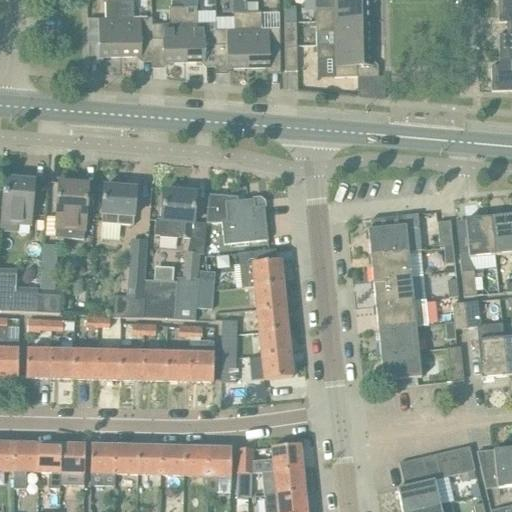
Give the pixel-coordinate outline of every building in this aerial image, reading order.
[(141,58),(141,47),(152,46),(151,26),(151,19),(133,19),(133,2),(128,3),(128,0),(118,0),(119,3),(119,15),(120,58),(141,58)] [(151,26),(152,46),(152,58),(163,58),(163,61),(166,64),(184,64),(183,8),(182,0),(171,0),(171,8),(169,8),(170,25),(151,26)] [(215,24),(197,25),(197,8),(192,8),(191,0),(182,0),(183,8),(184,64),(202,63),(205,60),(205,55),(216,55),(216,54),(215,31),(215,24)] [(215,31),(216,54),(216,55),(227,55),(227,67),(230,70),(248,69),(247,13),(247,0),(233,1),(234,31),(215,31)] [(315,0),(316,23),(371,22),(371,1),(368,1),(367,0),(315,0)] [(511,30),(511,0),(497,0),(498,24),(510,24),(510,30),(511,30)] [(119,15),(119,3),(109,3),(105,3),(105,20),(87,20),(88,43),(88,56),(99,56),(102,59),(120,58),(119,15)] [(285,72),(297,72),(296,10),(284,11),(285,72)] [(261,13),(247,13),(248,69),(266,69),(269,66),(279,66),(279,75),(280,74),(279,30),(261,30),(261,13)] [(372,46),(371,22),(316,23),(316,46),(334,46),(372,46)] [(511,30),(510,30),(510,36),(498,36),(499,61),(502,61),(511,61),(511,30)] [(334,46),(316,46),(317,61),(334,61),(334,79),(357,78),(357,68),(369,67),(372,64),(372,46),(334,46)] [(511,61),(502,61),(503,67),(491,67),(491,93),(511,92),(511,61)] [(1,231),(16,233),(17,217),(31,218),(34,182),(24,181),(24,176),(9,175),(9,180),(5,180),(1,231)] [(75,180),(61,179),(60,184),(59,184),(55,239),(84,241),(88,186),(75,185),(75,180)] [(136,190),(104,187),(101,224),(133,227),(134,218),(136,190)] [(196,195),(164,192),(161,222),(156,222),(155,236),(160,236),(160,238),(176,240),(177,239),(190,240),(192,225),(193,225),(196,195)] [(222,224),(224,246),(268,242),(264,207),(263,203),(259,200),(254,201),(254,200),(238,202),(237,198),(209,196),(206,224),(215,225),(222,224)] [(493,257),(511,255),(511,216),(489,219),(493,257)] [(370,257),(408,253),(404,217),(370,221),(371,230),(367,231),(370,257)] [(493,257),(489,219),(465,221),(469,260),(493,257)] [(442,250),(451,249),(448,223),(436,225),(439,250),(442,250)] [(113,319),(143,320),(146,281),(144,281),(147,242),(130,241),(126,298),(113,297),(113,319)] [(453,265),(451,249),(442,250),(444,266),(453,265)] [(196,311),(197,295),(198,266),(199,254),(184,253),(182,279),(177,279),(177,282),(146,281),(143,320),(195,322),(195,311),(196,311)] [(411,278),(408,253),(370,257),(373,282),(411,278)] [(241,290),(254,289),(282,286),(280,262),(252,265),(239,267),(241,290)] [(198,266),(197,295),(213,293),(214,274),(198,273),(198,266)] [(16,271),(0,269),(0,313),(13,314),(37,315),(38,291),(14,290),(16,271)] [(476,298),(473,274),(460,275),(463,299),(476,298)] [(375,307),(413,303),(411,278),(373,282),(375,307)] [(456,299),(455,282),(445,283),(447,300),(456,299)] [(285,309),(282,286),(254,289),(256,312),(285,309)] [(38,291),(37,315),(60,316),(61,292),(38,291)] [(213,293),(197,295),(196,311),(212,311),(213,293)] [(413,303),(375,307),(378,332),(416,328),(429,327),(426,302),(413,303)] [(463,305),(466,330),(479,329),(477,304),(463,305)] [(450,307),(452,325),(453,332),(466,330),(463,305),(450,307)] [(256,312),(259,335),(287,332),(285,309),(256,312)] [(97,331),(97,319),(86,318),(85,330),(97,331)] [(7,319),(0,319),(0,378),(17,379),(18,353),(18,340),(6,340),(7,319)] [(110,319),(97,319),(97,331),(109,331),(110,319)] [(50,332),(51,321),(41,321),(40,332),(50,332)] [(63,322),(51,321),(50,332),(62,333),(63,322)] [(222,339),(236,337),(237,323),(222,323),(222,339)] [(131,336),(144,337),(144,326),(132,325),(131,336)] [(454,341),(453,332),(452,325),(443,326),(445,343),(454,341)] [(144,326),(144,337),(155,338),(156,326),(144,326)] [(178,339),(190,340),(190,327),(179,327),(178,339)] [(190,327),(190,340),(201,341),(202,328),(190,327)] [(378,332),(380,357),(418,353),(416,328),(378,332)] [(261,358),(290,355),(287,332),(259,335),(261,358)] [(236,337),(222,339),(221,362),(236,361),(236,337)] [(511,338),(502,339),(506,377),(511,376),(511,338)] [(506,377),(502,339),(477,342),(481,380),(506,377)] [(190,355),(189,383),(212,384),(213,356),(213,343),(190,343),(190,355)] [(447,349),(451,383),(463,382),(461,362),(459,348),(447,349)] [(26,379),(49,380),(50,352),(26,352),(26,379)] [(49,380),(73,380),(73,353),(50,352),(49,380)] [(73,353),(73,380),(96,381),(97,353),(73,353)] [(119,382),(120,354),(97,353),(96,381),(119,382)] [(418,353),(380,357),(383,383),(421,379),(418,353)] [(119,382),(143,382),(143,354),(120,354),(119,382)] [(143,382),(166,383),(166,355),(143,354),(143,382)] [(189,383),(190,355),(166,355),(166,383),(189,383)] [(292,379),(290,355),(261,358),(264,382),(292,379)] [(236,361),(221,362),(221,384),(235,384),(236,361)] [(0,473),(14,473),(14,446),(0,445),(0,473)] [(37,474),(37,447),(14,446),(14,473),(13,490),(25,490),(26,474),(37,474)] [(61,447),(37,447),(37,474),(48,474),(48,490),(60,491),(60,474),(61,447)] [(60,474),(60,491),(60,474),(84,475),(84,468),(85,448),(61,447),(60,474)] [(252,463),(252,475),(262,474),(277,472),(301,470),(299,447),(272,449),(273,461),(252,463)] [(114,476),(114,448),(91,448),(90,475),(90,486),(113,487),(114,476)] [(114,476),(137,476),(138,449),(114,448),(114,476)] [(457,451),(463,476),(474,473),(475,473),(469,448),(457,451)] [(160,477),(161,449),(138,449),(137,476),(159,477),(160,477)] [(173,477),(183,477),(184,450),(161,449),(160,477),(173,477)] [(511,487),(511,449),(493,451),(497,489),(511,487)] [(207,478),(207,450),(184,450),(183,477),(207,478)] [(231,451),(207,450),(207,478),(207,493),(217,493),(217,478),(230,478),(231,451)] [(445,454),(451,478),(461,476),(463,476),(457,451),(445,454)] [(238,463),(238,475),(252,475),(252,463),(252,452),(238,452),(238,463)] [(435,456),(440,481),(451,478),(445,454),(435,456)] [(434,483),(440,481),(435,456),(423,459),(428,484),(434,483)] [(423,459),(411,462),(416,486),(428,484),(423,459)] [(404,488),(416,486),(411,462),(399,465),(404,488)] [(277,472),(262,474),(265,497),(304,493),(301,470),(277,472)] [(463,476),(461,476),(462,482),(476,479),(474,473),(463,476)] [(237,476),(237,483),(251,483),(252,475),(238,475),(237,476)] [(419,511),(440,507),(434,483),(428,484),(404,488),(397,490),(401,511),(419,511)] [(478,484),(470,486),(473,499),(480,497),(478,484)] [(266,511),(305,511),(304,493),(265,497),(266,511)]
